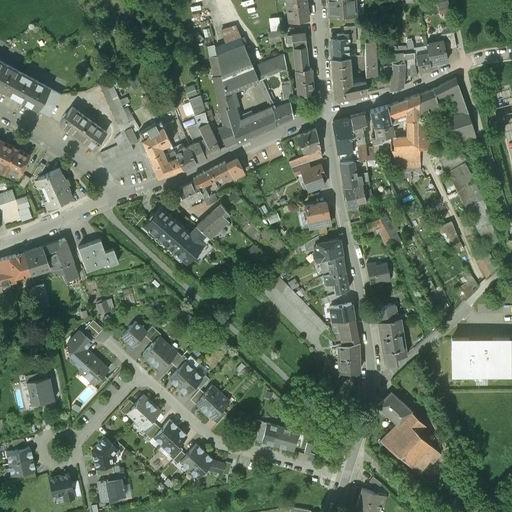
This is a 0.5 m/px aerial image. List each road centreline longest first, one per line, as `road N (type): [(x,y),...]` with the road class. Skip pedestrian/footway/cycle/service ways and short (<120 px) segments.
road 1 (residential): [(322,115),(369,351),(370,393)]
road 2 (residential): [(346,475),(216,443),(144,374)]
road 3 (residential): [(116,198),(322,115)]
road 4 (residential): [(511,263),(370,393)]
road 5 (residential): [(116,198),(89,166),(0,109)]
road 6 (residential): [(322,115),(391,98),(460,66)]
road 7 (secondary): [(479,0),(511,133)]
road 8 (residential): [(0,246),(116,198)]
